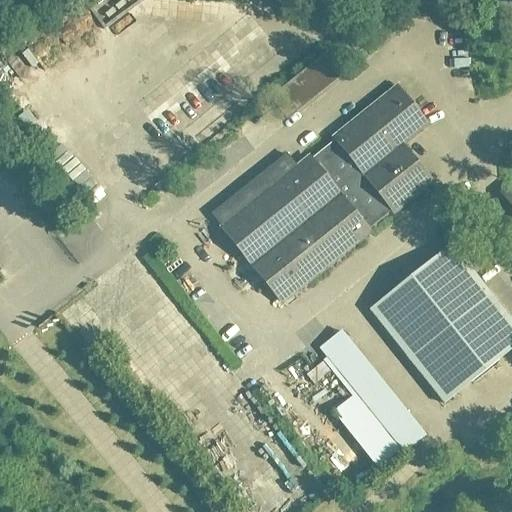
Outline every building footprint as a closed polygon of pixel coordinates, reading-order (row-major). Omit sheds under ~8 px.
[(30,52),(10,60),(19,85),(40,77),(30,52)] [(286,119),(341,75),(324,54),(270,98),(286,119)] [(367,229),(392,209),(394,212),(432,182),(402,146),(427,126),(396,87),(334,137),(336,141),(312,161),(309,157),(297,167),(287,154),(211,214),(282,302),(369,232),(367,229)] [(511,184),(502,193),(511,205),(511,184)] [(511,349),(511,321),(486,288),(451,244),(369,310),(444,404),(511,349)] [(228,347),(236,362),(253,353),(245,338),(228,347)] [(354,402),(334,417),(380,478),(425,444),(351,344),(325,363),(354,402)] [(309,350),(302,358),(314,370),(322,362),(309,350)]
